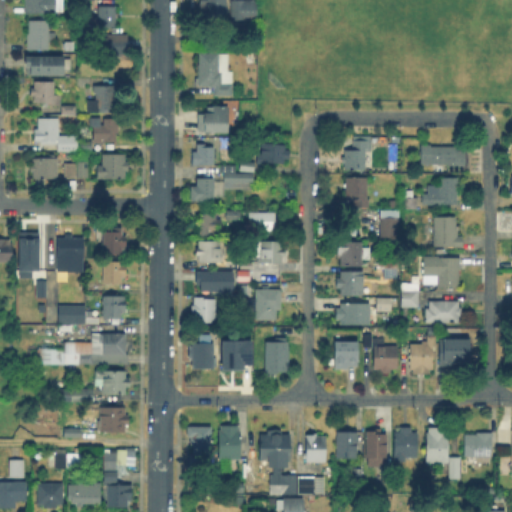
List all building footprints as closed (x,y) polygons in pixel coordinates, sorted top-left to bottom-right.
[(64,0),(64,12),(56,12),(56,14),(25,15),(25,0),(64,0)] [(226,0),(226,19),(200,19),(200,0),(226,0)] [(256,0),(256,26),(244,27),(244,21),(230,21),(229,1),(256,0)] [(116,10),(116,31),(98,31),(98,10),(116,10)] [(49,20),(49,50),(27,50),(27,33),(29,33),(29,20),(49,20)] [(127,32),(128,54),(104,54),(104,33),(127,32)] [(232,54),(230,73),(233,72),(233,97),(215,97),(213,89),(198,89),(199,53),(232,54)] [(61,73),(61,74),(26,74),(26,55),(61,55),(61,73)] [(88,85),(78,86),(78,76),(87,76),(88,85)] [(55,83),(55,96),(60,96),(61,107),(48,108),(48,105),(34,105),(34,98),(31,98),(31,90),(34,90),(34,83),(55,83)] [(116,86),(117,94),(120,94),(120,105),(117,105),(117,113),(87,113),(87,100),(96,100),(96,95),(93,95),(93,86),(116,86)] [(203,129),(203,111),(207,111),(207,106),(228,106),(227,113),(234,113),(234,126),(226,126),(226,130),(203,129)] [(77,116),(62,117),(62,107),(77,107),(77,116)] [(59,120),(59,138),(77,138),(77,139),(78,154),(57,154),(57,146),(44,147),(43,144),(39,144),(39,142),(34,142),(34,133),(38,133),(38,121),(59,120)] [(101,120),(101,127),(104,127),(104,120),(118,120),(119,135),(116,135),(116,144),(93,145),(93,128),(90,128),(89,120),(101,120)] [(372,137),(372,153),(366,154),(366,174),(358,174),(346,173),(344,151),(357,152),(357,137),(372,137)] [(209,139),(209,144),(214,144),(214,163),(192,164),(191,149),(196,149),(196,141),(202,141),(202,139),(209,139)] [(261,140),(273,141),(282,141),(282,148),(286,148),(286,158),(281,158),(281,166),(273,165),(258,165),(259,162),(254,162),(255,147),(257,147),(257,140),(261,140)] [(93,152),(78,152),(77,143),(92,142),(93,152)] [(465,152),(465,168),(447,168),(447,166),(421,166),(421,147),(430,147),(430,148),(456,148),(456,152),(465,152)] [(126,157),(126,164),(129,164),(129,174),(126,174),(126,182),(98,182),(97,167),(103,167),(103,157),(126,157)] [(252,160),(251,170),(236,169),(237,159),(252,160)] [(56,161),(57,182),(33,182),(33,175),(30,175),(30,168),(32,168),(32,161),(56,161)] [(76,177),(65,177),(64,162),(76,162),(76,177)] [(90,162),(90,179),(78,179),(79,162),(90,162)] [(223,190),(223,175),(253,175),(253,190),(223,190)] [(367,176),(367,197),(369,197),(369,205),(353,205),(353,197),(346,197),(346,176),(367,176)] [(214,201),(189,201),(190,185),(196,186),(196,177),(214,177),(214,201)] [(457,179),(457,206),(422,206),(422,195),(428,195),(428,187),(439,187),(438,179),(457,179)] [(418,208),(402,209),(402,198),(403,198),(403,191),(413,190),(413,197),(417,197),(418,208)] [(377,238),(377,208),(395,208),(395,238),(377,238)] [(272,228),(272,211),(246,211),(246,227),(272,228)] [(216,212),(216,217),(221,217),(221,229),(218,229),(218,236),(200,236),(200,229),(196,229),(196,219),(200,219),(200,212),(216,212)] [(240,212),(240,221),(226,221),(226,212),(240,212)] [(456,218),(456,228),(458,228),(458,238),(463,238),(463,248),(434,248),(434,218),(456,218)] [(16,231),(36,231),(36,269),(16,269),(16,231)] [(122,233),(122,238),(127,238),(127,253),(123,253),(123,259),(113,260),(102,258),(104,233),(122,233)] [(72,237),(73,241),(83,239),(84,256),(82,257),(83,274),(56,275),(56,240),(64,240),(64,237),(72,237)] [(0,241),(11,241),(11,263),(0,263),(0,241)] [(95,242),(95,254),(86,254),(87,241),(95,242)] [(281,258),(281,266),(260,266),(260,265),(257,265),(257,260),(259,260),(259,244),(282,244),(282,251),(284,252),(284,258),(281,258)] [(370,250),(370,261),(362,261),(362,268),(340,268),(340,257),(337,257),(337,244),(362,244),(362,250),(370,250)] [(226,245),(226,261),(223,261),(223,266),(198,266),(198,259),(196,259),(196,252),(198,252),(198,245),(226,245)] [(459,275),(459,286),(437,286),(437,275),(422,275),(423,257),(459,257),(459,275)] [(122,265),(122,270),(126,270),(126,282),(121,282),(122,286),(103,287),(103,265),(122,265)] [(234,271),(234,292),(201,293),(201,286),(194,284),(195,272),(234,271)] [(364,272),(364,296),(341,296),(341,289),(338,288),(338,279),(341,279),(341,272),(364,272)] [(33,296),(33,279),(43,279),(43,296),(33,296)] [(281,289),(281,309),(276,310),(276,319),(256,319),(256,311),(248,311),(248,299),(255,299),(255,289),(281,289)] [(418,292),(418,308),(402,308),(402,293),(418,292)] [(388,310),(388,296),(374,296),(374,309),(388,310)] [(122,315),(122,320),(103,320),(103,298),(126,298),(126,315),(122,315)] [(216,301),(215,325),(195,325),(195,318),(191,318),(191,307),(194,307),(194,299),(210,299),(209,301),(216,301)] [(459,302),(459,309),(461,309),(461,318),(459,317),(459,324),(425,324),(425,310),(429,310),(429,302),(459,302)] [(100,318),(100,325),(59,325),(59,306),(86,307),(86,318),(100,318)] [(370,307),(370,327),(340,328),(340,324),(335,323),(335,312),(340,312),(340,307),(370,307)] [(396,346),(398,371),(391,372),(391,377),(381,377),(381,372),(370,372),(370,362),(366,362),(365,334),(370,334),(371,331),(386,331),(386,345),(396,346)] [(126,334),(126,358),(129,358),(129,365),(32,366),(31,348),(59,349),(59,348),(63,348),(64,343),(69,343),(69,336),(76,336),(76,343),(91,344),(92,335),(126,334)] [(435,337),(435,348),(432,348),(432,371),(429,371),(429,375),(412,375),(412,371),(409,371),(409,345),(421,345),(421,343),(426,343),(426,337),(435,337)] [(219,369),(219,339),(249,338),(249,363),(241,363),(241,369),(219,369)] [(442,361),(443,338),(469,338),(468,361),(442,361)] [(286,341),(286,345),(288,345),(288,375),(277,375),(277,377),(267,377),(267,375),(265,375),(264,346),(273,346),(273,341),(286,341)] [(351,369),(352,372),(335,372),(335,346),(359,345),(359,368),(351,369)] [(213,347),(213,362),(216,361),(216,371),(213,371),(213,373),(191,373),(191,363),(188,363),(188,349),(192,349),(192,347),(213,347)] [(126,373),(126,381),(129,381),(130,390),(126,390),(126,397),(102,397),(102,389),(95,389),(95,374),(126,373)] [(94,387),(94,400),(57,400),(57,387),(94,387)] [(125,410),(125,418),(128,418),(128,427),(125,427),(125,434),(99,434),(99,410),(125,410)] [(238,424),(238,428),(240,428),(240,457),(218,457),(218,427),(220,427),(220,424),(238,424)] [(81,437),(64,437),(63,429),(81,428),(81,437)] [(210,429),(211,465),(192,465),(191,448),(189,448),(189,441),(186,441),(186,429),(210,429)] [(411,429),(411,434),(417,435),(417,459),(406,459),(406,463),(394,463),(394,434),(401,434),(401,429),(411,429)] [(445,430),(446,435),(448,435),(448,460),(460,460),(460,482),(449,481),(449,466),(426,466),(426,435),(428,435),(428,430),(445,430)] [(381,431),(381,436),(386,436),(387,461),(383,461),(383,469),(368,469),(368,460),(366,460),(365,433),(374,433),(374,431),(381,431)] [(282,432),(282,437),(290,437),(290,460),(287,460),(286,467),(292,466),(292,474),(281,474),(281,477),(315,477),(315,480),(324,479),(325,496),(264,494),(265,474),(268,474),(268,470),(259,471),(259,459),(261,437),(266,438),(266,433),(282,432)] [(493,433),(493,458),(466,457),(466,435),(478,435),(478,433),(493,433)] [(315,436),(315,438),(325,438),(325,463),(305,463),(306,437),(312,437),(312,435),(315,436)] [(357,437),(356,463),(336,463),(337,436),(357,437)] [(56,451),(56,454),(65,453),(66,470),(56,470),(57,468),(49,467),(48,451),(56,451)] [(134,452),(135,468),(124,469),(124,467),(117,467),(117,487),(131,487),(131,502),(126,502),(126,510),(107,510),(107,485),(104,485),(103,451),(116,451),(117,453),(134,452)] [(83,455),(83,470),(68,470),(68,455),(83,455)] [(24,463),(24,480),(9,480),(9,463),(24,463)] [(390,470),(390,484),(382,484),(382,470),(390,470)] [(432,483),(432,495),(421,495),(421,483),(432,483)] [(100,484),(100,506),(82,507),(82,509),(75,509),(74,505),(71,505),(71,503),(67,502),(67,484),(100,484)] [(16,504),(16,511),(0,511),(0,485),(26,485),(26,504),(16,504)] [(63,485),(63,506),(57,506),(58,509),(43,509),(43,506),(37,506),(38,485),(63,485)] [(282,511),(283,497),(303,497),(302,511),(282,511)]
